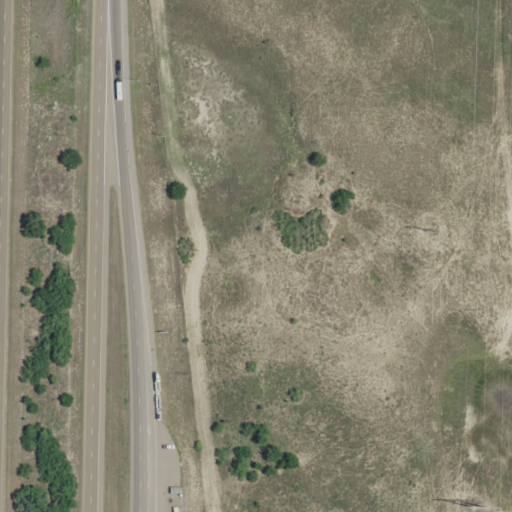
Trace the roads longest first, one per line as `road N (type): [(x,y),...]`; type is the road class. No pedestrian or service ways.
road 1 (trunk): [(93,511),(108,0)]
road 2 (trunk): [(10,0),(0,455)]
